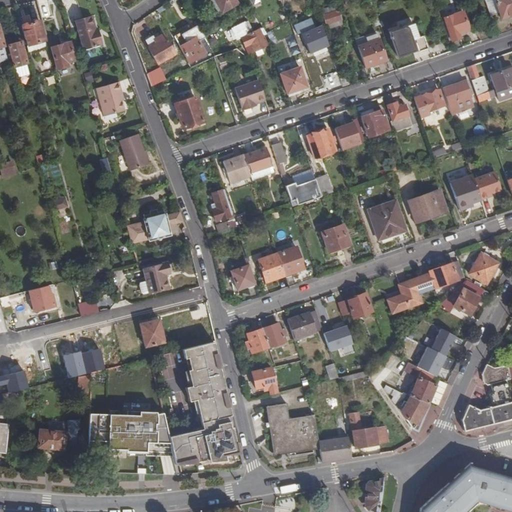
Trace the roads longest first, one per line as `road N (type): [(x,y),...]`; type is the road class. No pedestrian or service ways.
road 1 (residential): [(511,41),(169,159)]
road 2 (residential): [(218,322),(511,222)]
road 3 (residential): [(0,354),(2,340),(213,288)]
road 4 (residential): [(511,290),(424,459)]
road 5 (residential): [(0,499),(173,499)]
road 6 (residential): [(256,487),(424,459)]
road 7 (residential): [(256,487),(218,322)]
road 8 (residential): [(169,159),(117,24)]
road 9 (residential): [(213,288),(169,159)]
